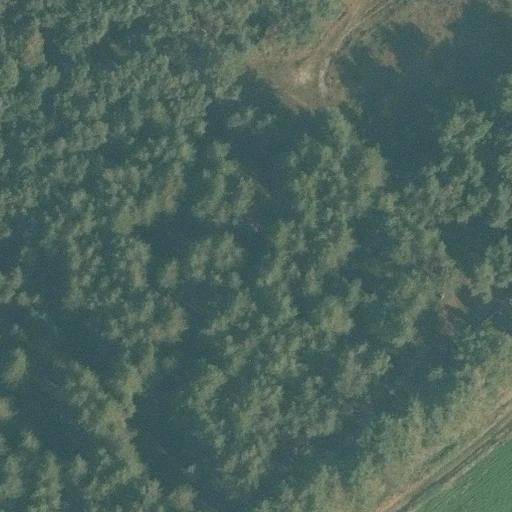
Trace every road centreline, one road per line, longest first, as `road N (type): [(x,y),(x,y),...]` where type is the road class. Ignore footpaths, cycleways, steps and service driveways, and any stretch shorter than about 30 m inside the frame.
road 1 (track): [(511,359),(302,79)]
road 2 (track): [(302,79),(144,49),(0,34)]
road 3 (track): [(511,412),(381,511)]
